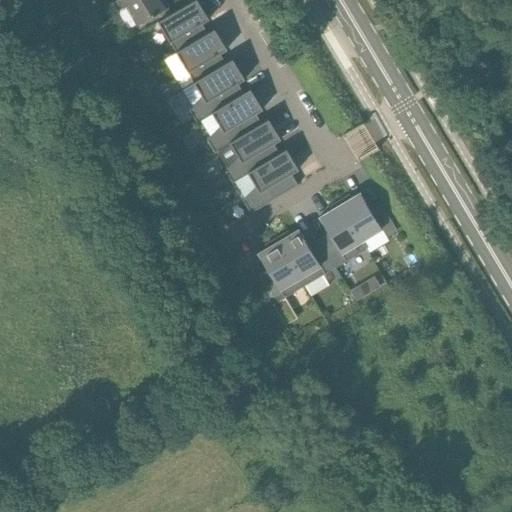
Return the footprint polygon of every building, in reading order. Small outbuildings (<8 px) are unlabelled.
[(137,25),(168,6),(163,0),(117,0),(112,4),(118,12),(126,7),(137,25)] [(195,0),(172,14),(158,22),(176,52),(207,34),(201,24),(209,20),(196,0),(195,0)] [(207,34),(176,52),(194,82),(225,64),(219,54),(227,50),(214,29),(207,34)] [(202,96),(189,110),(197,124),(212,114),(212,113),(244,95),(243,94),(237,84),(245,80),(232,60),(225,64),(194,82),(202,96)] [(220,127),(207,140),(215,154),(218,152),(230,144),(230,143),(261,125),(261,124),(255,115),(262,110),(250,89),(243,94),(244,95),(212,113),(212,114),(220,127)] [(230,144),(218,152),(227,168),(225,170),(226,173),(232,183),(235,182),(248,174),(247,174),(279,155),(279,154),(273,145),(280,140),(268,120),(261,124),(261,125),(230,143),(230,144)] [(256,187),(243,200),(251,214),(298,185),(291,174),(298,170),(286,150),(279,154),(279,155),(247,174),(248,174),(256,187)] [(226,173),(222,176),(228,186),(232,183),(226,173)] [(349,196),(339,202),(361,241),(362,241),(381,230),(386,238),(397,232),(383,209),(373,215),(360,194),(351,199),(349,196)] [(329,212),(319,218),(332,239),(322,245),(335,268),(367,249),(362,241),(361,241),(339,202),(327,209),(329,212)] [(277,239),(276,239),(304,287),(335,268),(322,245),(311,251),(299,230),(290,236),(288,232),(277,239)] [(267,249),(258,254),(271,275),(260,281),(274,305),(304,287),(276,239),(265,245),(267,249)] [(360,285),(350,292),(356,302),(366,296),(360,285)]
